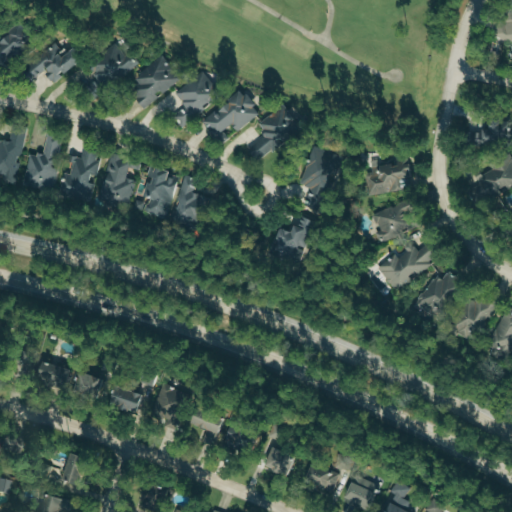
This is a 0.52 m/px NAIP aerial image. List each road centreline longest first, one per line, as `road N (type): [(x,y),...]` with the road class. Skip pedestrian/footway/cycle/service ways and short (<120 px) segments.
road 1 (secondary): [(0,280),(153,320),(290,370),(511,481)]
road 2 (secondary): [(511,438),(301,335),(164,285),(0,243)]
road 3 (residential): [(478,0),(455,51),(437,174),(456,229),(511,278)]
road 4 (residential): [(0,408),(279,511)]
road 5 (residential): [(0,100),(148,136),(194,155),(256,197)]
